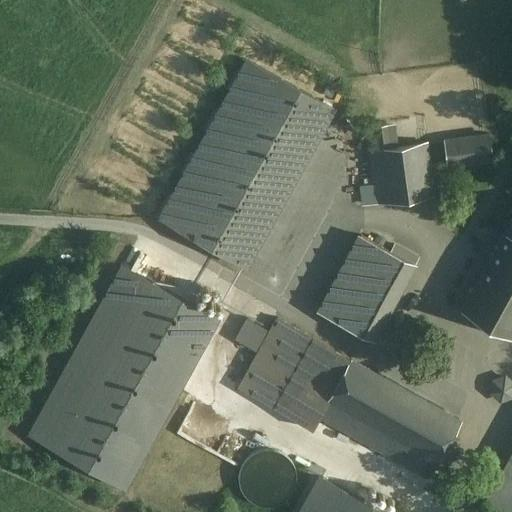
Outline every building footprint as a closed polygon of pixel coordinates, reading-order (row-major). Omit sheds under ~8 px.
[(243,52),(170,220),(267,262),(340,94),(243,52)] [(485,127),(441,131),(443,155),(488,151),(485,127)] [(380,191),(431,185),(425,133),(374,138),(380,191)] [(511,217),(461,310),(511,338),(511,217)] [(324,305),(374,332),(416,255),(366,228),(324,305)] [(219,321),(121,267),(28,434),(126,489),(219,321)] [(316,405),(345,353),(269,311),(235,373),(311,415),(316,405)] [(420,461),(449,409),(345,353),(316,405),(420,461)] [(511,372),(494,378),(500,401),(511,397),(511,372)] [(511,511),(511,454),(486,502),(504,511),(511,511)] [(381,511),(315,477),(296,511),(381,511)]
